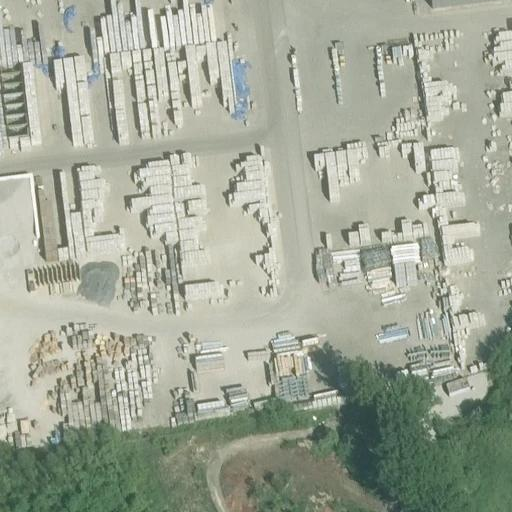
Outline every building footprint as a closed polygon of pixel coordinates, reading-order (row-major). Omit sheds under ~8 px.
[(511,0),(430,0),(432,12),(511,1),(511,0)] [(70,235),(71,230),(0,225),(0,259),(1,245),(20,247),(19,270),(37,258),(37,252),(47,252),(55,247),(69,248),(73,254),(80,250),(81,236),(70,235)] [(254,353),(198,363),(207,413),(241,407),(237,386),(222,388),(220,376),(243,372),(241,361),(255,358),(254,353)] [(363,396),(445,383),(444,372),(453,370),(451,357),(359,372),(363,396)] [(470,381),(450,388),(453,397),(473,390),(470,381)]
